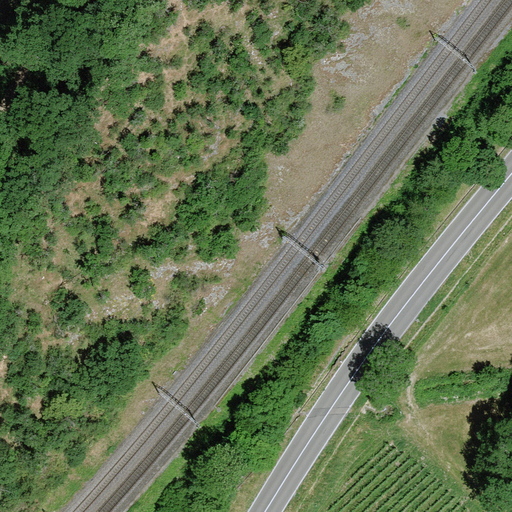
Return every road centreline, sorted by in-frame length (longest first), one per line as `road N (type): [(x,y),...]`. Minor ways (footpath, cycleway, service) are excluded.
road 1 (primary): [(353,379),(511,177)]
road 2 (primary): [(353,379),(268,511)]
road 3 (track): [(0,109),(64,0)]
